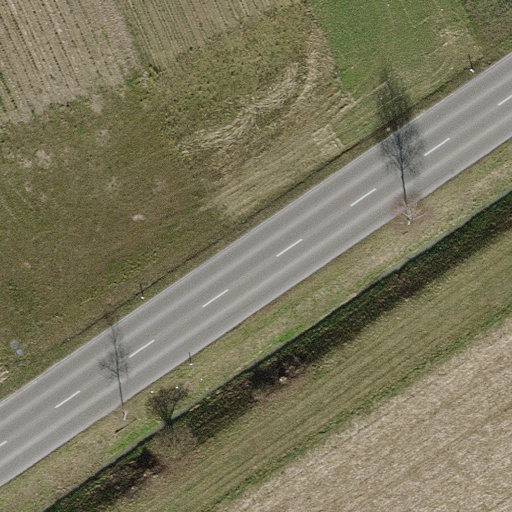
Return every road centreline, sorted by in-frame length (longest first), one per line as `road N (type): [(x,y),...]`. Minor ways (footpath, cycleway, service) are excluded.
road 1 (secondary): [(0,446),(511,96)]
road 2 (track): [(151,511),(511,266)]
